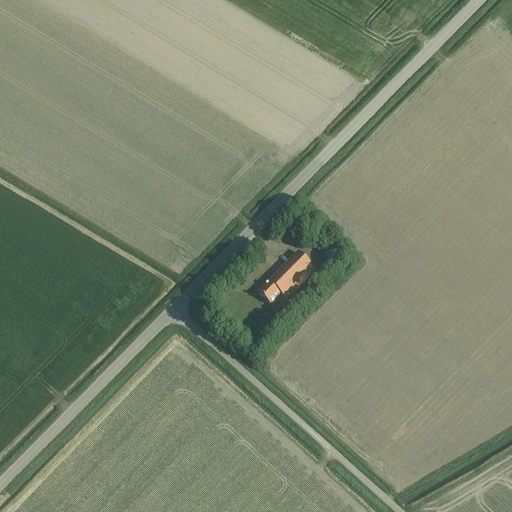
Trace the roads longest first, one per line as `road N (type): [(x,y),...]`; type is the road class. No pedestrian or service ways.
road 1 (unclassified): [(173,312),(482,0)]
road 2 (unclassified): [(390,511),(173,312)]
road 3 (unclassified): [(0,492),(173,312)]
